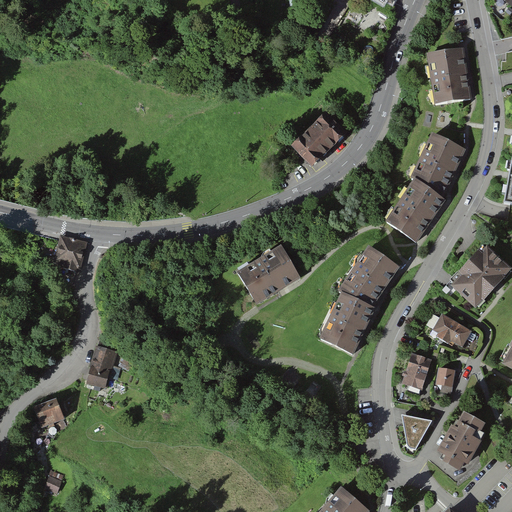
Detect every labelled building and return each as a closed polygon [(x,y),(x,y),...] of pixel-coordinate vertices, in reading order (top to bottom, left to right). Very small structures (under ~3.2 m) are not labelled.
[(354,0),(328,0),(328,1),(335,5),(317,37),(329,44),(354,0)] [(377,0),(391,8),(396,0),(377,0)] [(511,0),(490,0),(490,4),(505,16),(511,7),(511,0)] [(463,51),(426,58),(435,108),(472,102),(463,51)] [(323,121),(292,150),(313,172),(343,143),(323,121)] [(466,151),(431,135),(410,179),(414,181),(386,223),(416,245),(446,202),(443,200),(466,151)] [(87,245),(62,239),(56,262),(65,265),(64,269),(76,272),(77,269),(80,270),(87,245)] [(282,248),(237,275),(256,307),(301,280),(282,248)] [(511,275),(487,250),(455,282),(481,307),(497,290),(511,275)] [(343,299),(319,343),(355,360),(379,313),(375,311),(401,272),(371,251),(340,296),(343,299)] [(479,337),(437,316),(430,330),(435,332),(432,339),(453,349),(469,357),(479,337)] [(120,354),(99,348),(88,384),(109,391),(120,354)] [(511,348),(502,366),(511,371),(511,348)] [(428,369),(407,364),(399,392),(420,398),(428,369)] [(453,378),(438,375),(435,393),(450,396),(453,378)] [(65,420),(57,400),(34,410),(43,429),(65,420)] [(457,430),(453,428),(439,455),(448,459),(445,466),(462,474),(466,467),(471,469),(491,427),(465,415),(457,430)] [(433,425),(403,418),(410,452),(416,453),(433,425)] [(52,471),(44,489),(57,494),(64,476),(52,471)] [(369,511),(370,511),(342,488),(320,511),(369,511)]
